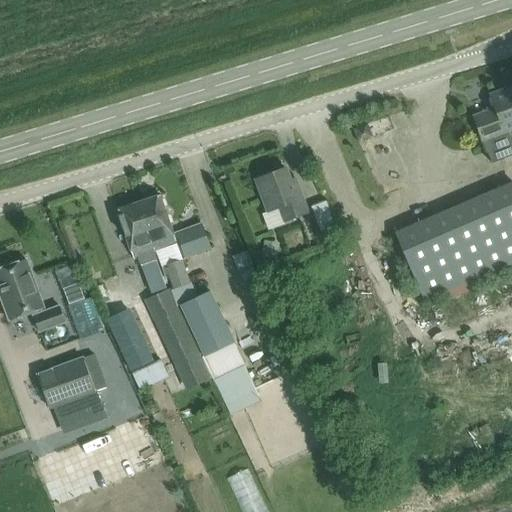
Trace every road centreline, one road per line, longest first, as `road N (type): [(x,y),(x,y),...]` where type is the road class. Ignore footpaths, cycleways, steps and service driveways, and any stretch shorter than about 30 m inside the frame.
road 1 (secondary): [(0,148),(492,0)]
road 2 (unclassified): [(0,202),(457,65)]
road 3 (unknown): [(419,76),(444,197)]
